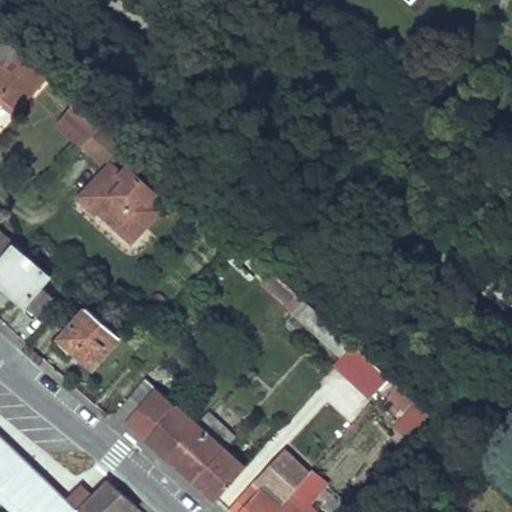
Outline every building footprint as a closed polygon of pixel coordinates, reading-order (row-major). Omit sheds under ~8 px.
[(20,50),(0,31),(0,98),(1,98),(14,110),(30,92),(4,67),(0,64),(0,56),(0,57),(7,63),(20,50)] [(46,74),(20,50),(7,63),(4,67),(30,92),(46,74)] [(124,146),(101,125),(82,146),(99,161),(107,153),(114,158),(124,146)] [(131,241),(158,212),(148,203),(155,195),(129,171),(122,177),(110,166),(79,200),(94,213),(97,210),(131,241)] [(32,318),(42,308),(50,298),(50,292),(42,285),(49,275),(0,232),(0,285),(27,309),(25,312),(32,318)] [(58,283),(50,292),(50,298),(42,308),(51,316),(70,294),(58,283)] [(334,327),(306,301),(295,313),(323,339),(334,327)] [(94,368),(121,338),(87,308),(53,347),(67,359),(75,351),(94,368)] [(140,355),(165,328),(152,318),(136,338),(127,330),(121,338),(140,355)] [(352,344),(334,327),(323,339),(342,356),(352,344)] [(391,379),(357,348),(350,356),(384,388),(391,379)] [(418,404),(392,379),(391,379),(384,388),(411,413),(418,404)] [(119,412),(131,424),(138,416),(155,431),(148,439),(168,456),(196,424),(147,380),(119,412)] [(429,414),(418,404),(400,427),(410,437),(429,414)] [(265,445),(278,430),(269,422),(258,433),(263,438),(260,441),(265,445)] [(225,450),(196,424),(168,456),(169,457),(197,482),(225,450)] [(0,499),(13,511),(75,511),(77,511),(67,499),(0,435),(0,499)] [(245,506),(240,511),(277,511),(286,502),(295,492),(311,473),(283,448),(265,467),(273,474),(261,488),(245,506)] [(245,468),(225,450),(197,482),(218,500),(245,468)] [(134,511),(140,508),(108,480),(93,495),(77,511),(134,511)] [(245,506),(261,488),(254,482),(238,500),(245,506)] [(77,511),(93,495),(82,484),(67,499),(77,511)] [(317,511),(295,492),(286,502),(297,511),(317,511)] [(297,511),(286,502),(277,511),(297,511)]
